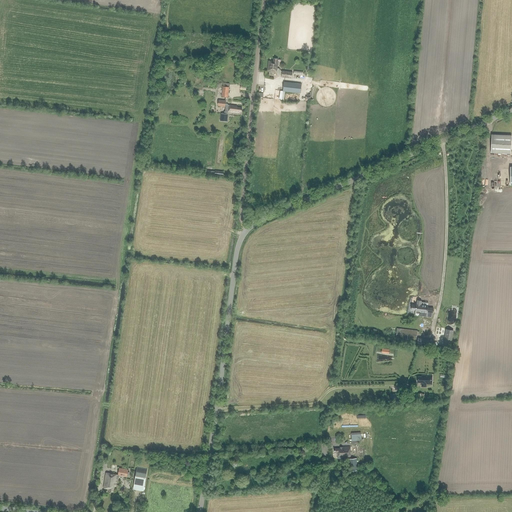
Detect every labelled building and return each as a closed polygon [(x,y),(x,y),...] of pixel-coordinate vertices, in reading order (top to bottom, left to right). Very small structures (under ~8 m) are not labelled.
[(292,78),(292,72),(282,71),(282,72),(279,69),(277,68),(278,59),(274,59),(273,62),(268,61),(268,70),(273,71),(273,73),(276,73),(279,77),(292,78)] [(301,84),(284,82),(283,91),(300,93),(301,84)] [(224,113),(221,113),(220,121),(227,121),(228,112),(239,113),(239,112),(241,112),(242,108),(237,107),(237,106),(228,105),(227,104),(225,104),(225,101),(219,100),(219,106),(225,106),(226,107),(226,111),(224,112),(224,113)] [(511,154),(511,135),(491,135),(491,153),(511,154)] [(415,310),(415,311),(427,313),(427,312),(433,313),(433,308),(430,308),(428,308),(428,305),(424,305),(425,302),(421,302),(421,301),(417,300),(416,304),(416,305),(412,305),(411,310),(415,310)] [(430,335),(431,317),(420,317),(419,334),(430,335)] [(396,339),(416,341),(417,331),(397,328),(396,339)] [(446,329),(445,336),(449,337),(448,340),(449,340),(448,344),(451,344),(453,330),(446,329)] [(426,387),(426,384),(431,384),(432,375),(421,375),(421,376),(417,376),(417,382),(421,382),(421,386),(426,387)] [(343,448),(334,449),(335,453),(337,453),(338,458),(342,458),(342,457),(350,457),(350,447),(343,447),(343,448)] [(356,458),(349,459),(349,471),(357,471),(356,458)] [(137,467),(133,489),(143,491),(147,469),(137,467)] [(118,475),(106,473),(103,488),(108,489),(108,491),(113,492),(114,486),(115,487),(117,479),(118,479),(119,475),(127,477),(128,470),(119,468),(118,475)]
